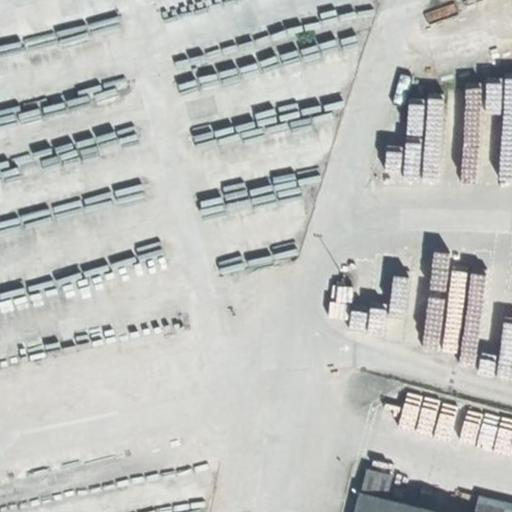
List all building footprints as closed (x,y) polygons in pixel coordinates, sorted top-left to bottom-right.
[(509,172),(507,80),(472,81),(472,94),(412,95),(413,132),(424,131),(424,158),(448,157),(448,173),(509,172)] [(423,439),(457,442),(461,401),(427,397),(423,439)] [(511,436),(511,416),(493,413),(485,452),(501,455),(506,435),(511,436)] [(364,494),(389,501),(395,478),(370,471),(364,494)] [(432,511),(389,501),(364,494),(359,511),(432,511)] [(479,511),(491,511),(494,505),(482,501),(479,511)]
